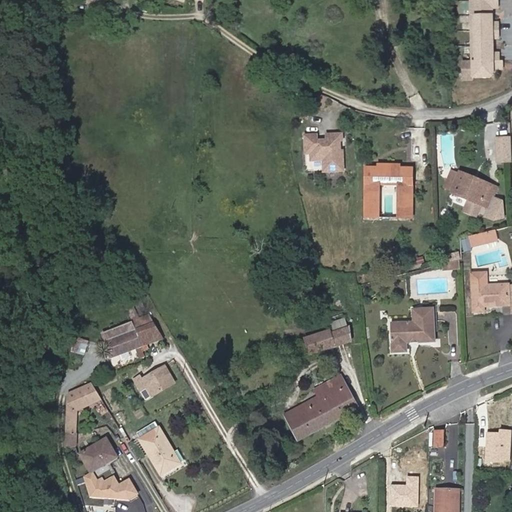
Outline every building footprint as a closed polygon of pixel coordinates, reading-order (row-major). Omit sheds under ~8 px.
[(470,0),(471,63),(499,62),(499,55),(493,55),(492,40),(498,40),(498,24),(492,24),(492,9),(498,9),(497,0),(470,0)] [(316,135),(304,136),(305,152),(312,152),(313,159),(325,158),(326,170),(344,169),(343,151),(340,151),(340,141),(342,141),(342,134),(326,135),(326,142),(316,143),(316,135)] [(511,161),(510,139),(496,140),(497,161),(511,161)] [(379,218),(379,182),(398,182),(398,218),(412,218),(413,168),(400,168),(378,168),(365,167),(365,217),(379,218)] [(455,181),(459,173),(452,170),(448,178),(455,181)] [(502,218),(501,203),(493,199),(497,189),(476,180),(475,184),(467,180),(468,177),(459,173),(455,181),(448,178),(445,186),(452,189),(451,192),(468,199),(464,208),(477,213),(481,204),(489,208),(486,215),(495,219),(502,218)] [(497,243),(494,231),(470,237),(473,249),(497,243)] [(463,239),(465,251),(472,250),(470,238),(463,239)] [(459,260),(458,253),(445,256),(447,264),(459,260)] [(460,268),(459,260),(447,264),(443,265),(443,270),(460,268)] [(510,305),(509,285),(487,286),(486,278),(481,273),(471,274),(473,312),(484,312),(483,306),(510,305)] [(135,292),(133,287),(119,293),(122,297),(135,292)] [(140,319),(131,299),(123,302),(132,322),(140,319)] [(435,342),(433,309),(413,310),(413,322),(394,323),(394,331),(391,331),(392,350),(406,349),(406,343),(410,343),(410,339),(418,339),(418,342),(435,342)] [(163,338),(150,315),(140,319),(132,322),(141,346),(163,338)] [(347,327),(344,319),(329,324),(330,329),(331,332),(347,327)] [(111,357),(141,346),(132,322),(102,333),(111,357)] [(352,342),(350,326),(347,327),(331,332),(336,347),(336,348),(352,342)] [(331,332),(330,329),(303,338),(305,341),(308,352),(310,356),(336,347),(331,332)] [(308,352),(305,341),(300,343),(304,354),(308,352)] [(152,397),(175,383),(165,366),(142,380),(140,377),(134,380),(141,391),(146,387),(152,397)] [(299,440),(358,408),(341,376),(315,391),(318,397),(285,415),(299,440)] [(76,410),(101,399),(92,384),(67,395),(67,404),(65,433),(76,434),(76,410)] [(152,397),(146,387),(141,391),(146,400),(152,397)] [(141,439),(158,429),(155,423),(138,433),(141,439)] [(178,465),(171,454),(174,453),(159,428),(158,429),(141,439),(140,439),(161,475),(178,465)] [(129,441),(122,429),(119,430),(124,438),(127,442),(129,441)] [(443,447),(443,431),(434,432),(434,447),(443,447)] [(75,445),(76,434),(65,433),(65,446),(66,448),(75,445)] [(117,457),(106,439),(80,455),(90,471),(105,461),(106,463),(117,457)] [(184,461),(178,450),(174,453),(171,454),(178,465),(184,461)] [(137,492),(129,479),(119,485),(113,476),(103,483),(101,479),(97,481),(91,473),(85,477),(91,495),(94,495),(100,492),(102,496),(118,497),(123,494),(125,497),(128,498),(137,492)] [(458,511),(459,490),(436,489),(435,511),(458,511)]
